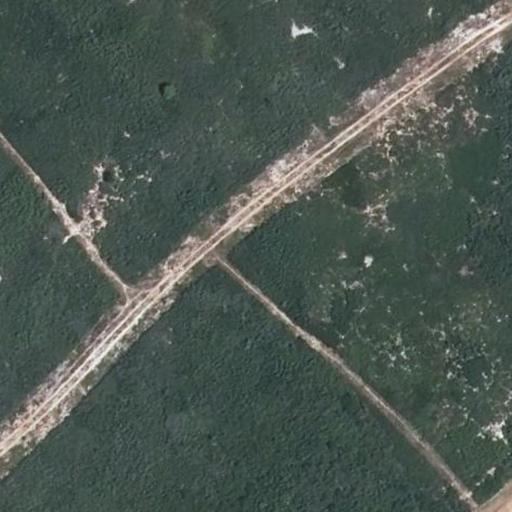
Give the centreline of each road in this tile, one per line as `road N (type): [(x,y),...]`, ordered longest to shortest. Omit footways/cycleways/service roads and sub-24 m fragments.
road 1 (track): [(0,446),(80,380),(256,200),(511,17)]
road 2 (track): [(207,250),(434,444),(479,511)]
